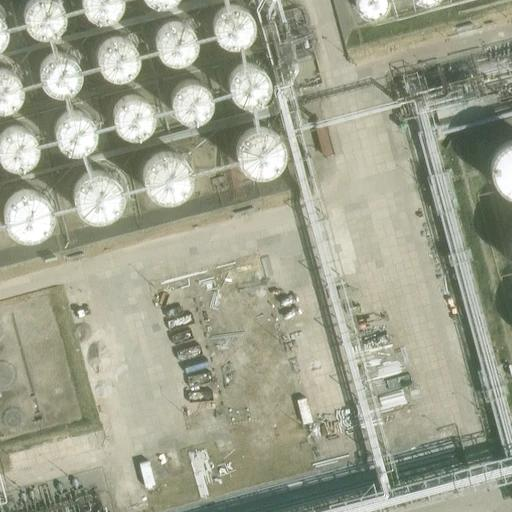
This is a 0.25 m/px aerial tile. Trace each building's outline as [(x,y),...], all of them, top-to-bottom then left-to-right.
[(69,11),(69,10),(69,4),(67,0),(21,0),(21,1),(20,6),(19,10),(21,19),(23,23),(26,27),(33,32),(39,34),(43,35),(48,35),(53,33),(58,31),(61,28),(65,24),(67,20),(69,15),(69,11)] [(81,0),(82,3),(87,10),(94,15),(102,18),(107,17),(113,16),(120,11),(123,9),(125,4),(126,0),(81,0)] [(258,19),(258,18),(256,11),(254,6),(251,2),(248,0),(220,0),(219,1),(217,4),(213,9),(212,13),(211,18),(213,26),(215,31),(217,34),(221,38),(225,40),(233,42),(237,42),(243,40),(250,36),(254,32),(256,28),(257,25),(258,19)] [(353,0),(354,1),(354,4),(355,6),(357,9),(359,11),(361,12),(363,14),(366,15),(369,15),(372,15),(374,14),(377,13),(379,12),(382,10),(383,8),(385,6),(386,3),(386,0),(353,0)] [(11,26),(11,25),(10,16),(8,12),(5,8),(0,4),(0,44),(4,42),(7,39),(9,34),(11,31),(11,26)] [(201,40),(201,39),(200,35),(199,30),(196,24),(193,21),(188,18),(183,16),(178,14),(174,15),(169,15),(164,17),(160,20),(157,23),(154,27),(152,31),(151,36),(151,40),(152,48),(155,53),(158,57),(165,62),(170,64),(175,64),(180,64),(184,63),(190,60),(193,57),(198,50),(200,45),(201,40)] [(143,53),(143,52),(141,44),(140,41),(137,36),(133,33),(129,31),(121,28),(116,29),(111,30),(103,34),(101,38),(98,42),(96,46),(96,51),(97,60),(99,63),(102,68),(109,73),(117,75),(122,75),(128,74),(132,72),(135,69),(140,62),(142,57),(143,53)] [(85,70),(85,69),(84,61),(82,56),(79,52),(74,48),(70,46),(66,45),(61,44),(56,44),(52,46),(44,50),(40,54),(37,59),(36,63),(35,68),(35,73),(37,78),(39,82),(42,86),(49,92),(54,93),(58,94),(62,94),(68,93),(76,88),(81,84),(83,80),(85,74),(85,70)] [(272,79),(272,78),(272,73),(270,69),(266,62),(263,59),(258,56),(251,55),(243,55),(238,57),(234,60),(230,64),(228,67),(226,73),(225,77),(227,86),(228,89),(231,93),(235,97),(239,99),(247,101),(251,101),(257,100),(262,98),(265,95),(269,90),(270,87),(272,79)] [(25,85),(26,84),(25,80),(24,76),(22,71),(19,67),(15,65),(11,62),(4,60),(0,60),(0,108),(1,108),(6,108),(10,107),(15,104),(18,102),(22,97),(24,94),(25,85)] [(218,94),(218,93),(218,88),(217,83),(212,76),(206,71),(201,69),(196,68),(192,68),(186,69),(182,71),(177,75),(173,79),(171,83),(170,88),(169,92),(170,96),(171,102),(176,109),(180,113),(183,115),(187,116),(192,117),(197,117),(201,116),(205,114),(210,111),(213,107),(216,103),(218,98),(218,94)] [(160,113),(160,112),(159,107),(158,103),(156,99),(153,95),(149,92),(145,89),(136,87),(131,87),(125,89),(121,91),(117,94),(114,99),(111,103),(110,107),(110,112),(110,117),(111,121),(114,126),(117,130),(122,134),(125,135),(133,137),(139,137),(144,135),(151,131),(155,127),(157,123),(159,117),(160,113)] [(102,126),(102,125),(102,119),(100,115),(98,111),(95,107),(92,105),(87,102),(82,101),(76,101),(73,101),(68,103),(63,106),(60,109),(57,113),(56,117),(55,121),(54,126),(56,134),(61,141),(65,145),(69,147),(78,149),(83,148),(87,147),(92,145),(95,142),(98,138),(100,135),(102,129),(102,126)] [(286,146),(286,145),(285,139),(283,134),(280,129),(277,126),(273,123),(269,121),(265,120),(259,119),(251,121),(246,123),(241,127),(238,131),(236,136),(234,141),(234,145),(234,150),(235,154),(238,159),(241,163),(245,166),(249,169),(254,171),(258,171),(264,171),(269,170),(276,165),(281,161),(283,157),(285,152),(286,146)] [(43,144),(43,143),(41,135),(39,131),(36,127),(30,122),(24,120),(19,120),(14,120),(10,121),(3,126),(0,129),(0,157),(2,160),(6,164),(10,166),(19,167),(23,167),(28,166),(35,161),(38,157),(41,154),(42,148),(43,144)] [(330,156),(322,124),(314,126),(322,158),(330,156)] [(511,141),(509,142),(504,144),(500,146),(496,150),(493,154),(491,159),(489,164),(489,169),(490,174),(491,179),(494,184),(497,188),(501,191),(506,193),(511,195),(511,194),(511,141)] [(195,171),(195,170),(194,165),(193,160),(190,155),(187,150),(182,147),(177,145),(171,143),(166,143),(160,144),(155,146),(147,152),(144,156),(142,160),(141,165),(140,171),(141,176),(143,182),(145,186),(149,190),(152,193),(158,196),(167,198),(172,197),(177,196),(182,193),(187,190),(190,186),(192,182),(194,177),(195,171)] [(123,193),(123,188),(121,183),(118,177),(114,173),(106,168),(101,167),(95,167),(86,169),(81,172),(77,176),(74,181),(73,185),(71,193),(72,198),(73,202),(78,210),(82,214),(86,216),(91,218),(96,218),(101,218),(106,217),(109,215),(114,212),(118,208),(121,204),(122,199),(123,193)] [(56,209),(56,208),(55,204),(54,199),(52,195),(49,191),(46,188),(41,185),(36,183),(31,182),(27,182),(22,184),(17,186),(13,189),(9,192),(6,197),(4,203),(4,207),(4,213),(6,218),(7,222),(11,226),(14,229),(18,232),(24,234),(29,234),(34,234),(40,233),(48,227),(51,224),(53,219),(55,214),(56,209)]
